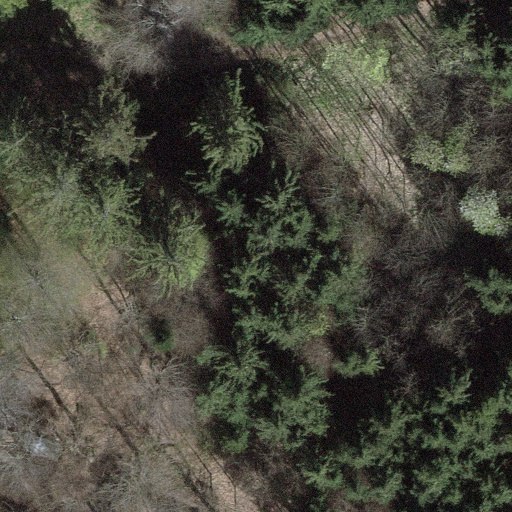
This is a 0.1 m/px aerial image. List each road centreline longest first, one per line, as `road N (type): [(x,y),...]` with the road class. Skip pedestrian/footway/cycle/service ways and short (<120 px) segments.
road 1 (track): [(0,71),(255,41),(416,0)]
road 2 (track): [(136,511),(0,463)]
